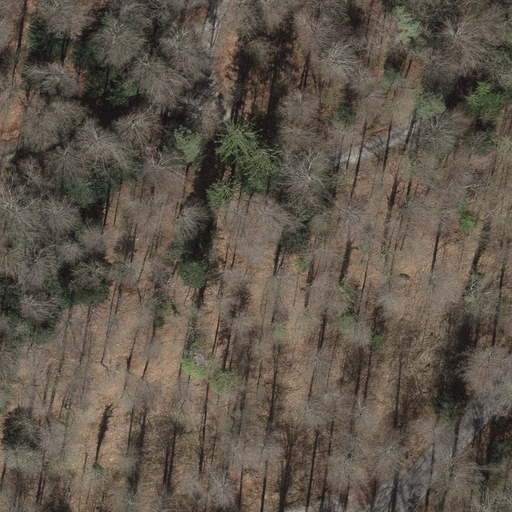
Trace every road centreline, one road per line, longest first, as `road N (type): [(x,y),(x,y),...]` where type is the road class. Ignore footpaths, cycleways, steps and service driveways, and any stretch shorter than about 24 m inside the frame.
road 1 (track): [(503,0),(425,115),(351,156),(306,157),(266,146),(230,121),(210,90)]
road 2 (track): [(0,155),(210,90)]
road 3 (tertiary): [(392,511),(511,373)]
